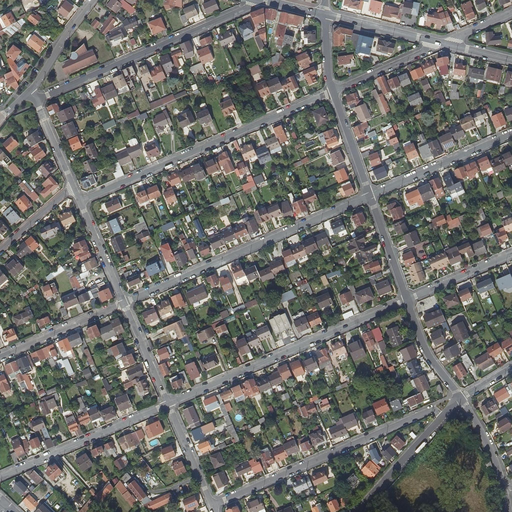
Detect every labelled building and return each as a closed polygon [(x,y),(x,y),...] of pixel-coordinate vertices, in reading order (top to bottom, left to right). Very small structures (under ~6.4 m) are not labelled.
[(133,15),(137,11),(133,8),(123,0),(120,3),(115,0),(112,0),(107,7),(116,13),(122,5),(130,11),(129,12),(133,15)] [(165,0),(164,5),(166,11),(175,8),(175,7),(179,7),(183,8),(182,6),(182,1),(180,0),(165,0)] [(349,8),(362,12),(364,2),(361,1),(360,3),(356,2),(357,1),(356,1),(356,0),(346,0),(345,6),(349,8)] [(479,10),(487,7),(484,1),(483,0),(480,0),(476,2),(479,10)] [(215,2),(203,7),(206,15),(218,10),(215,2)] [(382,4),(372,2),(370,12),(380,15),(382,4)] [(471,8),(473,7),(471,2),(461,6),(468,21),(475,17),(471,8)] [(412,15),(418,16),(420,4),(413,3),(413,4),(404,3),(404,6),(402,15),(411,16),(412,15)] [(72,8),(67,4),(66,5),(65,4),(59,12),(66,18),(72,10),(71,9),(72,8)] [(385,6),(383,16),(391,18),(392,17),(401,19),(402,15),(404,6),(400,5),(398,14),(394,13),(396,8),(385,6)] [(184,11),(186,14),(188,19),(198,15),(194,6),(184,11)] [(265,29),(264,10),(263,10),(250,14),(259,36),(262,42),(266,41),(265,29)] [(275,22),(278,12),(268,10),(264,10),(265,21),(268,21),(268,20),(275,22)] [(448,12),(445,13),(441,15),(433,14),(431,23),(437,25),(437,28),(441,29),(442,25),(443,27),(453,24),(452,23),(448,14),(448,12)] [(291,15),(282,13),(276,37),(280,38),(278,45),(278,47),(278,50),(281,50),(282,46),(283,45),(285,36),(286,31),(291,15)] [(118,14),(115,17),(122,23),(125,19),(118,14)] [(7,28),(16,23),(11,15),(5,19),(2,20),(7,28)] [(304,18),(291,15),(286,31),(288,32),(287,36),(285,36),(283,45),(286,46),(286,47),(287,48),(288,46),(292,47),(294,38),(292,37),(294,28),(297,29),(302,30),(304,18)] [(37,27),(43,20),(39,16),(37,18),(34,16),(30,21),(37,27)] [(109,30),(111,32),(115,28),(115,27),(118,23),(116,22),(116,21),(112,18),(101,32),(105,35),(109,30)] [(154,36),(167,30),(162,18),(149,24),(154,36)] [(21,20),(17,23),(21,27),(24,24),(27,22),(23,19),(21,20)] [(138,26),(136,20),(129,23),(128,19),(123,23),(126,31),(138,26)] [(91,26),(95,29),(100,24),(95,20),(91,26)] [(453,24),(456,31),(461,29),(459,24),(456,25),(455,22),(452,23),(453,24)] [(253,33),(250,23),(238,28),(240,33),(239,34),(239,36),(241,35),(242,38),(253,33)] [(331,28),(332,46),(339,46),(339,49),(342,48),(342,45),(349,45),(347,53),(356,52),(358,44),(359,37),(353,35),(354,30),(335,26),(331,28)] [(119,41),(128,38),(124,29),(120,31),(119,30),(115,32),(115,33),(112,35),(112,36),(110,37),(110,35),(111,35),(110,34),(107,36),(110,43),(118,39),(119,41)] [(48,39),(38,32),(36,30),(33,35),(35,36),(40,40),(44,44),(48,39)] [(232,32),(218,38),(222,47),(236,41),(232,32)] [(309,38),(309,44),(316,44),(316,32),(305,32),(305,38),(309,38)] [(500,45),(500,38),(493,38),(493,33),(486,33),(487,46),(500,45)] [(28,44),(33,48),(40,40),(35,36),(34,37),(32,35),(30,35),(26,40),(27,42),(28,43),(28,44)] [(203,48),(214,43),(211,37),(200,42),(203,48)] [(358,44),(356,52),(358,57),(360,57),(362,54),(370,56),(374,41),(359,37),(358,44)] [(38,52),(44,44),(40,40),(33,48),(38,52)] [(192,51),(189,42),(180,46),(184,55),(187,61),(195,57),(192,51)] [(392,54),(394,45),(379,42),(377,52),(381,53),(381,54),(388,56),(388,53),(392,54)] [(14,46),(5,57),(12,72),(14,76),(17,83),(23,75),(30,66),(26,64),(26,65),(22,61),(18,64),(16,59),(21,52),(14,46)] [(67,67),(67,76),(98,61),(93,50),(88,52),(86,53),(83,46),(77,52),(73,54),(72,54),(71,56),(71,59),(70,60),(66,62),(68,64),(67,67)] [(306,53),(305,51),(302,52),(298,54),(297,55),(298,57),(297,57),(301,67),(304,65),(308,63),(311,62),(307,52),(306,53)] [(180,52),(170,56),(176,69),(179,68),(176,61),(178,60),(177,57),(181,56),(180,52)] [(280,57),(280,55),(277,54),(276,57),(270,59),(272,65),(273,66),(283,61),(280,57)] [(356,64),(355,56),(340,57),(341,66),(356,64)] [(173,67),(170,62),(169,58),(161,61),(166,73),(167,74),(172,72),(172,70),(171,69),(173,69),(173,67)] [(448,58),(438,60),(441,76),(449,75),(447,66),(450,65),(448,58)] [(283,61),(273,66),(274,68),(274,69),(287,63),(286,60),(283,61)] [(430,62),(421,66),(426,79),(435,75),(434,71),(430,62)] [(205,69),(202,63),(194,66),(197,71),(199,70),(200,72),(205,69)] [(462,64),(456,63),(454,75),(465,77),(467,66),(462,66),(462,64)] [(252,67),(251,68),(254,76),(259,74),(260,77),(263,76),(258,65),(252,67)] [(139,69),(143,78),(144,78),(146,83),(153,80),(151,75),(150,73),(147,66),(139,69)] [(166,79),(161,66),(154,69),(155,71),(150,73),(151,75),(153,80),(155,84),(166,79)] [(418,69),(410,72),(414,81),(416,85),(417,84),(415,80),(415,79),(423,75),(420,66),(417,67),(418,69)] [(132,67),(121,72),(130,93),(136,91),(131,80),(137,77),(134,71),(132,67)] [(315,75),(312,68),(302,73),(305,79),(306,79),(309,86),(316,82),(313,76),(315,75)] [(501,72),(489,69),(487,78),(499,81),(501,72)] [(485,72),(473,70),(471,79),(471,83),(478,84),(479,80),(483,81),(485,72)] [(16,90),(19,87),(17,83),(14,76),(12,72),(5,75),(7,79),(7,82),(8,85),(10,87),(16,90)] [(248,81),(245,74),(228,82),(230,87),(239,83),(240,85),(248,81)] [(407,74),(399,78),(405,92),(408,91),(406,86),(411,84),(407,74)] [(126,85),(122,76),(113,80),(117,90),(118,89),(119,91),(123,89),(122,87),(126,85)] [(384,76),(377,79),(384,95),(391,92),(384,76)] [(290,89),(290,90),(298,87),(294,77),(287,81),(287,82),(281,84),(283,89),(284,91),(290,89)] [(266,83),(271,94),(283,89),(281,84),(278,78),(271,81),(266,83)] [(400,86),(397,78),(389,82),(393,92),(397,90),(396,88),(400,86)] [(425,90),(430,88),(427,79),(421,82),(425,90)] [(266,83),(266,82),(257,86),(262,98),(271,94),(266,83)] [(457,85),(453,84),(452,89),(451,94),(451,100),(459,99),(459,94),(456,93),(457,85)] [(113,86),(102,91),(106,102),(118,97),(113,86)] [(96,94),(90,97),(91,99),(95,108),(105,104),(100,90),(95,92),(96,94)] [(85,95),(85,94),(81,96),(84,102),(88,101),(91,99),(90,97),(88,93),(85,95)] [(348,101),(352,110),(356,108),(365,104),(367,103),(366,99),(362,101),(361,99),(359,100),(356,93),(351,95),(353,99),(348,101)] [(438,106),(445,103),(441,93),(434,96),(438,106)] [(382,94),(379,96),(380,98),(382,104),(384,107),(384,108),(386,113),(391,111),(386,101),(386,102),(382,94)] [(411,107),(423,102),(419,94),(408,99),(411,107)] [(164,106),(165,105),(168,104),(167,101),(172,99),(173,102),(175,101),(174,98),(173,95),(162,100),(164,106)] [(231,112),(235,110),(231,99),(224,102),(222,103),(226,111),(222,113),(224,117),(228,115),(229,113),(231,112)] [(164,106),(162,100),(149,105),(152,111),(164,106)] [(59,109),(57,104),(48,108),(51,115),(59,112),(58,109),(59,109)] [(365,104),(356,108),(361,122),(362,122),(363,124),(368,122),(372,120),(371,118),(365,104)] [(70,108),(57,114),(61,124),(75,118),(73,114),(77,112),(75,106),(70,108)] [(249,116),(244,106),(239,108),(244,118),(249,116)] [(419,115),(423,113),(420,108),(413,111),(415,116),(419,115)] [(329,120),(323,109),(314,113),(319,124),(321,127),(327,124),(326,121),(329,120)] [(172,123),(166,111),(163,112),(165,115),(158,118),(159,119),(153,121),(159,134),(164,132),(162,127),(169,125),(172,123)] [(212,121),(208,111),(196,117),(201,127),(212,121)] [(484,118),(488,117),(487,113),(486,111),(471,117),(474,122),(476,127),(481,125),(479,120),(484,118)] [(139,112),(127,117),(127,118),(128,121),(136,118),(139,116),(140,116),(139,112)] [(190,113),(182,116),(186,125),(194,122),(190,113)] [(506,124),(501,113),(492,117),(497,128),(506,124)] [(186,125),(182,116),(178,118),(182,128),(186,127),(185,126),(186,125)] [(464,132),(476,127),(474,122),(471,117),(466,119),(459,122),(461,126),(464,132)] [(117,126),(115,122),(103,128),(105,131),(104,128),(113,124),(114,127),(117,126)] [(363,124),(354,127),(357,137),(360,136),(361,137),(367,135),(364,129),(370,127),(368,122),(363,124)] [(73,123),(62,127),(67,140),(78,135),(76,132),(74,127),(73,123)] [(389,130),(393,128),(392,127),(390,123),(387,124),(388,126),(382,129),(384,132),(389,130)] [(454,141),(465,135),(464,132),(461,126),(450,131),(451,134),(454,141)] [(282,127),(273,130),(276,137),(279,143),(287,140),(282,127)] [(390,141),(392,146),(399,143),(393,128),(389,130),(384,132),(384,134),(387,133),(391,141),(390,141)] [(303,136),(306,141),(317,136),(314,131),(303,136)] [(323,133),(320,134),(323,142),(326,141),(327,144),(331,142),(332,146),(339,144),(335,134),(334,135),(333,131),(324,134),(323,133)] [(38,132),(22,141),(27,151),(28,150),(30,149),(39,144),(43,142),(38,132)] [(443,150),(455,145),(454,141),(451,134),(439,139),(439,140),(443,150)] [(276,137),(265,142),(267,147),(269,152),(281,147),(279,143),(276,137)] [(10,153),(19,145),(12,138),(3,146),(10,153)] [(81,148),(81,149),(85,147),(86,147),(85,145),(81,146),(77,138),(69,141),(73,151),(81,148)] [(128,153),(131,160),(143,155),(139,145),(136,140),(134,140),(130,141),(129,143),(131,148),(127,150),(128,153)] [(434,158),(445,154),(443,150),(439,140),(428,145),(432,155),(434,158)] [(410,160),(419,156),(413,144),(410,145),(409,143),(405,145),(406,147),(405,148),(410,160)] [(45,155),(39,144),(30,149),(37,160),(45,155)] [(90,160),(91,160),(98,157),(93,144),(86,147),(85,147),(90,160)] [(146,154),(158,149),(155,144),(144,149),(146,154)] [(255,152),(252,145),(244,148),(244,147),(240,149),(245,161),(256,156),(255,152)] [(423,159),(432,155),(428,145),(419,149),(423,159)] [(259,162),(271,157),(270,155),(269,152),(267,147),(263,149),(260,151),(260,150),(255,152),(256,156),(259,162)] [(160,154),(158,149),(146,154),(149,159),(160,154)] [(7,157),(1,150),(0,150),(0,162),(3,160),(8,166),(12,162),(7,157)] [(363,159),(371,155),(369,150),(361,154),(363,159)] [(511,150),(501,156),(502,158),(505,165),(511,162),(511,150)] [(345,162),(340,151),(335,153),(335,152),(330,154),(331,155),(334,163),(335,166),(336,167),(345,162)] [(119,163),(120,167),(132,162),(131,160),(128,153),(116,158),(119,163)] [(382,163),(378,153),(369,157),(373,167),(382,163)] [(232,172),(235,171),(228,154),(225,156),(232,172)] [(225,156),(216,159),(221,170),(222,173),(225,171),(227,175),(232,172),(225,156)] [(490,162),(487,156),(478,160),(481,166),(482,165),(484,170),(487,169),(492,167),(490,162)] [(490,162),(492,167),(494,171),(495,175),(500,173),(499,171),(506,168),(505,165),(502,158),(495,161),(495,160),(490,162)] [(221,170),(216,159),(204,164),(209,175),(221,170)] [(83,163),(89,176),(97,173),(91,160),(90,160),(83,163)] [(476,161),(464,167),(468,176),(474,174),(480,171),(476,161)] [(18,169),(13,163),(8,168),(16,177),(18,175),(20,177),(23,175),(22,173),(21,172),(18,169)] [(50,167),(47,163),(39,170),(45,176),(53,170),(50,167)] [(120,167),(119,163),(113,165),(116,173),(114,174),(116,180),(124,176),(120,167)] [(250,172),(246,163),(238,167),(241,176),(250,172)] [(201,165),(192,168),(196,178),(197,181),(206,178),(201,165)] [(384,167),(374,171),(378,181),(388,177),(384,167)] [(467,176),(463,167),(455,171),(458,179),(467,176)] [(183,173),(180,174),(184,182),(187,181),(187,182),(196,178),(192,168),(183,172),(183,173)] [(347,180),(342,169),(333,173),(338,184),(347,180)] [(169,177),(172,185),(181,181),(178,173),(174,175),(169,177)] [(85,189),(97,184),(95,180),(96,179),(96,178),(96,177),(95,176),(94,175),(81,180),(85,189)] [(253,179),(256,186),(265,182),(264,179),(262,175),(253,179)] [(450,175),(443,178),(450,195),(463,189),(460,182),(454,184),(450,175)] [(59,186),(51,177),(46,181),(50,185),(48,186),(40,194),(45,198),(59,186)] [(445,194),(438,178),(429,182),(437,198),(445,194)] [(14,186),(16,188),(19,186),(21,184),(23,183),(23,182),(21,179),(17,182),(18,183),(14,186)] [(34,192),(25,181),(23,182),(23,183),(21,184),(19,186),(29,197),(33,193),(34,192)] [(245,191),(251,188),(255,186),(253,182),(250,184),(243,187),(245,191)] [(355,193),(350,182),(341,186),(342,188),(338,190),(342,198),(355,193)] [(430,184),(418,190),(423,200),(435,195),(430,184)] [(153,199),(162,196),(158,186),(146,191),(150,201),(150,202),(154,201),(153,199)] [(178,200),(173,188),(169,190),(170,192),(165,194),(169,204),(178,200)] [(217,190),(215,191),(220,201),(224,200),(220,192),(219,192),(217,190)] [(150,201),(146,191),(137,195),(141,204),(150,201)] [(302,195),(306,205),(311,203),(311,202),(318,199),(316,197),(314,191),(302,195)] [(420,201),(415,191),(405,195),(409,205),(420,201)] [(505,197),(502,191),(496,193),(499,199),(505,197)] [(29,197),(34,203),(38,198),(33,193),(29,197)] [(292,194),(288,195),(292,205),(296,204),(292,194)] [(32,205),(25,196),(17,203),(25,211),(32,205)] [(224,200),(220,201),(222,205),(222,206),(231,202),(229,198),(224,200)] [(108,213),(122,208),(118,200),(105,205),(108,213)] [(220,201),(208,207),(210,210),(222,205),(220,201)] [(303,213),(305,218),(309,216),(303,201),(296,204),(292,205),(297,215),(303,213)] [(293,215),(288,203),(279,206),(284,218),(293,215)] [(387,206),(389,212),(391,211),(392,214),(394,219),(404,216),(401,208),(397,209),(395,203),(387,206)] [(186,208),(189,215),(197,212),(193,204),(186,208)] [(270,219),(282,215),(278,206),(266,211),(270,219)] [(208,207),(197,212),(198,215),(210,210),(208,207)] [(260,223),(270,219),(266,211),(266,209),(255,213),(260,223)] [(20,217),(15,211),(7,218),(13,224),(20,217)] [(76,222),(72,212),(64,215),(64,214),(59,216),(64,227),(76,222)] [(362,213),(352,217),(356,227),(366,223),(362,213)] [(435,219),(431,220),(433,223),(435,227),(446,222),(444,217),(443,215),(435,218),(435,219)] [(452,220),(446,222),(449,229),(460,223),(460,221),(458,217),(454,219),(452,220)] [(511,229),(511,217),(502,222),(506,233),(511,231),(511,230),(511,229)] [(121,226),(118,219),(107,223),(110,230),(114,229),(121,226)] [(403,220),(394,225),(398,234),(408,230),(403,220)] [(0,232),(2,235),(9,229),(2,221),(0,222),(0,232)] [(249,234),(249,235),(258,231),(254,221),(250,223),(245,225),(245,226),(249,234)] [(341,221),(331,225),(335,235),(345,230),(341,221)] [(480,238),(492,233),(490,228),(487,222),(485,223),(485,221),(480,223),(481,225),(476,227),(480,238)] [(141,223),(134,226),(138,235),(137,236),(138,241),(139,240),(151,235),(150,232),(145,222),(141,223)] [(175,227),(173,222),(161,227),(163,232),(175,227)] [(58,223),(55,224),(40,230),(44,238),(59,232),(62,231),(58,223)] [(205,237),(200,224),(196,226),(199,233),(201,238),(205,237)] [(123,231),(121,226),(114,229),(117,234),(123,231)] [(233,231),(237,239),(249,234),(245,226),(233,231)] [(221,236),(225,244),(237,239),(233,231),(221,236)] [(415,231),(403,236),(405,241),(406,240),(410,248),(420,244),(415,231)] [(504,231),(494,236),(498,245),(508,241),(504,231)] [(161,243),(167,241),(163,232),(153,236),(157,244),(161,242),(161,243)] [(329,242),(325,233),(313,238),(317,247),(329,242)] [(151,235),(139,240),(141,243),(152,238),(151,235)] [(179,236),(190,261),(196,258),(192,250),(195,248),(193,242),(187,245),(184,238),(183,239),(181,235),(179,236)] [(355,253),(361,251),(364,249),(361,243),(365,241),(362,235),(358,237),(354,238),(353,239),(349,241),(351,245),(348,247),(351,255),(355,253)] [(213,250),(225,244),(221,236),(209,241),(211,246),(213,250)] [(110,242),(116,255),(127,250),(121,237),(110,242)] [(31,238),(24,243),(30,250),(32,252),(39,246),(31,238)] [(306,253),(317,248),(317,247),(313,238),(301,243),(303,246),(306,253)] [(482,240),(470,246),(472,250),(484,245),(482,240)] [(80,255),(88,251),(84,241),(75,245),(76,249),(69,253),(72,259),(79,256),(80,255)] [(24,243),(22,245),(19,247),(21,251),(17,254),(21,258),(28,252),(30,250),(24,243)] [(463,245),(457,248),(458,250),(460,255),(467,252),(470,258),(475,256),(472,250),(470,246),(469,243),(463,245)] [(175,257),(174,255),(169,244),(161,247),(167,261),(169,260),(171,261),(175,259),(175,257)] [(360,266),(372,261),(369,253),(377,250),(375,245),(364,250),(364,251),(361,252),(361,251),(355,253),(360,266)] [(484,245),(472,250),(475,256),(475,257),(486,252),(484,245)] [(203,257),(209,254),(207,248),(204,249),(203,246),(199,248),(203,257)] [(295,260),(307,255),(306,253),(303,246),(291,251),(295,259),(295,260)] [(445,253),(449,260),(450,263),(451,266),(463,261),(460,255),(458,250),(451,253),(449,249),(448,247),(444,249),(444,250),(445,253)] [(291,251),(290,248),(286,250),(287,251),(285,252),(282,253),(286,263),(295,259),(291,251)] [(91,256),(89,252),(80,256),(80,255),(79,256),(81,260),(82,262),(86,260),(85,259),(91,256)] [(423,252),(416,256),(418,260),(425,256),(423,252)] [(121,253),(116,255),(120,265),(129,261),(127,255),(123,257),(121,253)] [(416,263),(412,253),(403,256),(407,267),(416,263)] [(449,260),(445,253),(437,256),(442,268),(446,266),(445,265),(446,264),(450,263),(449,260)] [(176,260),(179,268),(187,264),(183,254),(175,257),(175,259),(176,260)] [(442,268),(437,256),(428,260),(432,268),(433,270),(436,269),(437,268),(438,270),(442,268)] [(12,262),(5,267),(13,276),(23,267),(14,258),(11,260),(12,262)] [(86,273),(98,268),(94,258),(90,260),(90,262),(83,266),(86,273)] [(344,261),(338,263),(340,268),(347,265),(343,258),(344,261)] [(147,272),(149,277),(166,270),(162,261),(148,267),(148,268),(146,268),(147,271),(147,272)] [(285,270),(281,261),(269,266),(270,268),(274,275),(285,270)] [(378,261),(369,265),(370,269),(372,273),(381,269),(378,261)] [(419,262),(409,266),(410,269),(411,271),(410,271),(411,275),(423,271),(420,262),(419,262)] [(244,272),(243,271),(240,265),(231,268),(233,273),(234,273),(238,283),(247,279),(244,272)] [(258,273),(255,266),(249,269),(244,272),(247,279),(248,281),(259,276),(258,273)] [(65,271),(62,268),(52,275),(54,278),(65,271)] [(75,277),(71,268),(65,271),(69,280),(75,277)] [(259,276),(262,282),(274,277),(274,275),(270,268),(258,273),(259,276)] [(426,280),(423,271),(411,275),(412,280),(414,279),(414,280),(415,284),(426,280)] [(124,275),(127,280),(134,277),(131,272),(124,275)] [(215,275),(207,279),(209,283),(211,282),(212,286),(216,284),(215,280),(217,279),(215,275)] [(511,277),(511,275),(505,278),(505,276),(500,279),(497,280),(501,290),(503,289),(504,291),(510,293),(511,292),(511,277)] [(80,280),(78,276),(75,277),(69,280),(74,292),(81,289),(80,288),(77,281),(80,280)] [(141,283),(137,276),(134,277),(127,280),(130,288),(141,283)] [(329,284),(325,276),(320,278),(324,286),(329,284)] [(227,278),(220,281),(224,291),(231,287),(227,278)] [(495,288),(491,278),(489,279),(479,284),(476,285),(480,294),(495,288)] [(388,281),(375,286),(379,296),(392,291),(388,281)] [(52,296),(58,293),(54,284),(43,288),(47,298),(52,296)] [(349,287),(351,292),(353,297),(356,295),(359,304),(373,298),(369,289),(356,294),(352,285),(349,287)] [(24,294),(17,286),(13,289),(16,294),(18,292),(20,295),(22,298),(23,297),(24,297),(26,296),(24,294)] [(26,296),(38,288),(37,286),(24,294),(26,296)] [(102,293),(100,288),(90,292),(93,299),(100,296),(102,302),(112,299),(108,290),(102,293)] [(203,288),(196,291),(201,302),(208,299),(203,288)] [(468,288),(458,293),(462,302),(472,297),(468,288)] [(281,303),(297,297),(294,289),(291,290),(278,296),(281,303)] [(201,302),(196,291),(187,295),(192,306),(201,302)] [(87,301),(93,299),(90,292),(76,297),(77,300),(79,299),(81,304),(84,303),(85,305),(88,304),(87,301)] [(349,303),(354,300),(353,297),(351,292),(340,297),(343,305),(346,304),(347,305),(350,304),(349,303)] [(460,303),(455,293),(444,298),(448,308),(460,303)] [(180,294),(172,297),(177,309),(180,307),(181,308),(185,306),(184,305),(181,298),(182,298),(181,296),(180,294)] [(321,309),(329,306),(324,295),(316,299),(321,309)] [(65,310),(79,304),(77,300),(76,297),(76,296),(62,302),(64,308),(65,310)] [(280,304),(277,298),(271,301),(274,306),(280,304)] [(164,303),(162,304),(157,306),(161,316),(173,311),(168,300),(164,302),(164,303)] [(318,324),(320,323),(322,322),(318,313),(315,306),(311,308),(314,315),(307,318),(311,327),(318,324)] [(158,318),(154,307),(149,309),(150,312),(147,313),(147,312),(142,314),(147,325),(151,323),(150,321),(158,318)] [(30,320),(34,318),(29,308),(25,310),(26,313),(13,318),(17,327),(30,321),(30,320)] [(428,328),(443,321),(445,320),(441,310),(429,315),(429,316),(424,318),(428,328)] [(306,318),(304,312),(293,317),(295,323),(306,318)] [(209,322),(211,325),(214,324),(223,320),(221,317),(209,322)] [(47,318),(37,322),(38,324),(40,323),(41,326),(50,323),(47,318)] [(299,333),(310,328),(306,318),(295,323),(299,333)] [(118,319),(110,322),(111,325),(116,335),(124,331),(118,319)] [(219,337),(228,333),(223,320),(214,324),(211,325),(212,328),(213,331),(216,330),(219,337)] [(184,337),(187,336),(186,333),(184,328),(181,321),(163,329),(165,334),(175,330),(179,339),(184,337)] [(465,334),(468,332),(463,322),(451,328),(456,338),(465,334)] [(116,335),(111,325),(98,331),(101,337),(103,340),(104,340),(115,335),(116,335)] [(197,331),(198,334),(212,328),(211,325),(199,331),(197,331)] [(257,334),(260,341),(272,336),(271,335),(267,326),(255,331),(257,334)] [(101,337),(98,331),(96,327),(87,331),(91,341),(101,337)] [(398,339),(402,338),(397,327),(387,331),(393,347),(400,344),(398,339)] [(201,341),(215,335),(213,331),(212,328),(198,334),(201,341)] [(14,333),(15,333),(14,329),(8,332),(7,331),(3,333),(4,335),(2,337),(4,343),(16,338),(14,333)] [(272,336),(275,344),(280,342),(280,341),(289,337),(286,329),(271,335),(272,336)] [(378,329),(373,331),(376,338),(377,343),(381,341),(379,337),(381,336),(378,329)] [(445,341),(441,330),(431,335),(436,345),(445,341)] [(363,334),(368,347),(369,350),(376,347),(375,346),(378,345),(377,343),(376,338),(373,331),(370,331),(363,334)] [(67,338),(71,347),(78,344),(82,342),(78,334),(67,338)] [(249,348),(261,343),(260,341),(257,334),(245,339),(249,348)] [(456,338),(459,343),(467,339),(465,334),(456,338)] [(117,339),(115,335),(104,340),(105,342),(111,339),(112,342),(115,340),(117,345),(120,344),(117,339)] [(70,348),(71,347),(67,338),(57,343),(60,350),(65,348),(66,350),(70,348)] [(511,339),(511,338),(500,345),(502,349),(504,348),(509,356),(511,353),(511,339)] [(247,355),(251,353),(249,348),(245,339),(236,343),(241,355),(242,356),(247,354),(247,355)] [(380,348),(383,355),(387,353),(385,348),(386,348),(383,340),(381,341),(377,343),(378,345),(379,346),(380,348)] [(122,343),(120,344),(117,345),(107,350),(108,354),(117,350),(119,354),(125,352),(122,343)] [(343,343),(332,349),(336,357),(345,353),(347,352),(343,343)] [(355,346),(354,344),(348,347),(354,361),(366,356),(361,343),(355,346)] [(500,345),(499,343),(487,350),(489,353),(492,358),(503,351),(502,349),(500,345)] [(52,345),(42,350),(45,358),(48,357),(48,359),(57,355),(52,345)] [(459,355),(461,357),(467,354),(465,351),(461,353),(459,350),(456,345),(444,351),(449,360),(459,355)] [(412,346),(401,351),(406,361),(416,357),(412,346)] [(165,348),(157,352),(161,360),(169,357),(168,354),(171,352),(169,347),(165,348)] [(94,364),(93,362),(92,359),(91,357),(87,348),(82,350),(86,357),(89,365),(94,364)] [(45,358),(42,350),(31,354),(35,363),(44,359),(45,358)] [(318,357),(315,358),(317,364),(325,360),(328,359),(324,350),(316,353),(318,357)] [(483,370),(495,363),(492,358),(489,353),(475,361),(479,367),(480,366),(483,370)] [(134,360),(131,354),(121,358),(116,360),(119,367),(120,369),(125,367),(125,368),(135,363),(136,363),(136,362),(135,360),(134,360)] [(467,354),(461,357),(464,362),(468,369),(474,366),(467,354)] [(34,367),(29,355),(16,361),(19,370),(21,373),(24,380),(26,385),(29,384),(24,372),(22,369),(30,365),(31,369),(34,367)] [(199,362),(203,371),(218,365),(214,356),(199,362)] [(308,361),(303,363),(307,373),(314,370),(319,368),(317,364),(315,358),(314,357),(307,360),(308,361)] [(389,369),(384,358),(381,360),(384,367),(381,369),(380,368),(375,370),(377,374),(389,369)] [(47,365),(44,359),(35,363),(36,366),(40,364),(42,367),(45,366),(47,365)] [(326,362),(325,360),(317,364),(319,368),(320,370),(328,366),(326,362)] [(19,370),(16,361),(5,366),(8,375),(10,374),(12,377),(16,376),(16,375),(14,372),(19,370)] [(300,361),(290,365),(295,377),(305,373),(300,361)] [(168,362),(159,366),(163,376),(169,374),(167,368),(170,367),(168,362)] [(459,379),(470,372),(468,369),(464,362),(453,368),(459,379)] [(186,367),(191,380),(196,377),(200,376),(195,363),(186,367)] [(415,379),(424,375),(423,372),(422,372),(421,368),(419,365),(415,367),(414,364),(410,366),(414,375),(413,376),(414,380),(415,379)] [(278,369),(279,371),(280,373),(283,381),(292,377),(287,365),(278,369)] [(125,373),(129,382),(131,381),(132,381),(139,377),(143,376),(139,367),(125,373)] [(88,368),(82,371),(86,380),(92,377),(88,368)] [(394,370),(393,370),(390,372),(395,382),(399,381),(394,370)] [(267,377),(268,378),(272,387),(283,382),(283,381),(280,373),(279,371),(275,373),(275,374),(267,377)] [(0,389),(1,393),(10,389),(4,375),(0,377),(0,389)] [(185,375),(180,377),(182,380),(179,381),(177,376),(170,380),(174,389),(184,385),(189,383),(185,375)] [(430,389),(424,375),(415,379),(417,385),(420,393),(430,389)] [(141,381),(139,377),(132,381),(134,385),(136,383),(140,393),(144,391),(148,389),(149,389),(145,379),(141,381)] [(105,379),(101,380),(105,388),(105,389),(106,392),(113,389),(111,385),(109,385),(106,378),(105,379)] [(268,378),(256,383),(260,392),(267,389),(269,394),(274,392),(272,387),(268,378)] [(249,395),(259,391),(254,379),(244,384),(249,395)] [(86,380),(75,385),(77,388),(87,384),(86,380)] [(129,382),(124,384),(126,389),(127,388),(133,385),(131,381),(129,382)] [(240,386),(231,390),(237,403),(249,398),(243,385),(241,386),(240,386)] [(105,389),(105,388),(100,390),(103,397),(104,396),(106,400),(109,398),(106,392),(105,389)] [(510,396),(505,388),(494,395),(499,403),(510,396)] [(230,390),(220,395),(222,401),(233,396),(230,390)] [(287,392),(281,395),(283,401),(290,398),(287,392)] [(407,399),(409,403),(411,408),(423,402),(419,394),(407,399)] [(49,409),(57,406),(54,401),(52,395),(47,397),(44,398),(46,402),(43,403),(39,405),(44,416),(51,413),(49,409)] [(222,401),(220,395),(204,402),(208,412),(220,407),(224,405),(222,401)] [(127,396),(115,401),(120,412),(132,407),(127,396)] [(84,404),(81,398),(76,400),(81,412),(84,411),(85,414),(78,418),(81,425),(84,424),(84,425),(88,423),(87,422),(90,421),(89,417),(87,413),(84,404)] [(327,399),(322,401),(323,403),(320,405),(322,410),(330,407),(327,399)] [(384,400),(373,405),(377,415),(388,411),(384,400)] [(391,403),(389,403),(393,412),(401,408),(400,406),(398,400),(397,400),(391,403)] [(499,408),(494,400),(482,406),(487,415),(499,408)] [(86,403),(84,404),(87,413),(98,408),(96,404),(88,407),(86,403)] [(229,416),(224,405),(220,407),(224,417),(225,417),(229,416)] [(304,417),(312,413),(310,406),(309,406),(306,407),(306,405),(303,406),(303,408),(301,409),(303,413),(304,417)] [(193,407),(183,411),(189,425),(190,425),(192,429),(200,425),(199,422),(199,421),(193,407)] [(102,417),(98,408),(87,413),(89,417),(91,422),(102,417)] [(112,408),(101,413),(105,421),(116,417),(112,408)] [(20,409),(8,414),(10,419),(15,416),(14,414),(17,413),(18,415),(22,413),(20,409)] [(366,424),(376,420),(372,411),(362,415),(366,424)] [(341,419),(343,424),(345,430),(357,425),(354,417),(353,414),(341,419)] [(79,437),(83,435),(81,429),(78,430),(76,427),(77,426),(76,422),(73,416),(65,419),(68,425),(71,433),(76,431),(79,437)] [(226,428),(227,431),(228,431),(231,430),(234,429),(229,416),(225,417),(227,422),(226,423),(227,427),(226,428)] [(511,427),(506,418),(497,424),(503,432),(511,427)] [(35,433),(35,432),(39,431),(42,430),(46,441),(44,442),(47,449),(54,447),(52,442),(51,439),(49,437),(48,433),(46,428),(42,419),(31,424),(34,432),(35,433)] [(149,439),(154,437),(164,433),(164,432),(160,422),(159,422),(144,428),(146,430),(149,438),(149,439)] [(212,423),(207,425),(192,431),(196,441),(205,437),(204,434),(215,429),(212,423)] [(333,439),(347,433),(345,430),(343,424),(337,427),(329,430),(333,439)] [(252,428),(248,430),(250,433),(253,432),(254,432),(254,433),(255,433),(258,432),(259,431),(259,430),(258,428),(259,427),(260,429),(262,428),(260,425),(252,428)] [(320,431),(309,435),(313,445),(324,441),(320,431)] [(141,444),(135,432),(131,434),(136,446),(141,444)] [(136,446),(131,434),(120,439),(125,450),(131,447),(132,449),(137,447),(136,446)] [(398,436),(391,445),(392,446),(391,447),(391,448),(399,454),(401,452),(399,450),(406,443),(398,436)] [(299,451),(300,453),(311,448),(306,437),(301,439),(295,442),(299,451)] [(33,450),(41,446),(38,438),(29,442),(33,450)] [(17,460),(19,459),(26,456),(20,443),(20,441),(19,440),(11,443),(16,454),(11,456),(15,465),(19,463),(17,460)] [(283,446),(288,456),(299,451),(295,442),(295,440),(288,443),(283,445),(283,446)] [(20,443),(26,456),(29,454),(27,449),(29,448),(26,441),(20,443)] [(198,446),(203,457),(209,454),(208,451),(213,449),(214,448),(213,445),(211,446),(209,441),(198,446)] [(399,454),(391,448),(391,447),(388,441),(384,443),(388,451),(386,454),(384,452),(382,454),(389,461),(395,454),(398,457),(400,455),(399,455),(399,454)] [(111,442),(105,446),(110,455),(113,453),(115,457),(117,456),(115,452),(117,451),(115,448),(113,449),(112,448),(114,446),(111,442)] [(110,456),(104,446),(92,451),(94,456),(104,452),(106,457),(110,456)] [(272,451),(276,462),(283,459),(288,457),(288,456),(283,446),(272,451)] [(172,447),(161,451),(166,461),(176,456),(172,447)] [(256,463),(251,466),(254,474),(262,470),(261,468),(264,467),(258,452),(255,453),(257,458),(260,464),(257,465),(256,463)] [(269,452),(260,456),(266,469),(270,467),(269,465),(274,463),(269,452)] [(219,453),(211,457),(215,468),(224,464),(219,453)] [(130,463),(126,455),(115,461),(119,469),(130,463)] [(82,457),(76,462),(83,472),(93,465),(87,456),(83,459),(82,457)] [(371,477),(380,467),(373,461),(370,464),(368,462),(362,469),(364,471),(362,473),(366,476),(367,474),(371,477)] [(178,462),(172,464),(177,475),(186,471),(182,462),(178,464),(178,462)] [(55,464),(46,472),(54,481),(63,473),(55,464)] [(235,470),(238,476),(239,476),(246,473),(247,477),(254,474),(249,464),(239,468),(235,470)] [(34,470),(26,474),(38,485),(43,479),(34,470)] [(109,480),(103,471),(99,474),(105,483),(109,480)] [(223,471),(213,476),(219,489),(228,485),(223,471)] [(316,474),(311,476),(316,486),(328,481),(324,472),(316,475),(316,474)] [(123,485),(125,483),(127,481),(131,478),(127,473),(123,478),(120,481),(123,485)] [(159,485),(149,474),(143,478),(153,490),(159,485)] [(359,480),(353,474),(344,483),(349,489),(352,486),(356,482),(359,480)] [(312,486),(308,477),(292,484),(296,494),(308,488),(312,486)] [(11,487),(20,496),(28,488),(19,479),(11,487)] [(123,485),(120,481),(115,487),(122,496),(126,501),(127,501),(133,510),(138,504),(126,488),(123,485)] [(147,511),(150,511),(151,511),(150,510),(173,501),(170,494),(152,502),(144,493),(134,481),(130,484),(127,481),(125,483),(128,487),(140,502),(147,511)] [(114,488),(111,484),(104,492),(102,491),(99,495),(95,490),(91,493),(101,504),(114,488)] [(26,498),(29,495),(35,489),(33,486),(24,495),(26,498)] [(128,487),(126,488),(138,504),(140,502),(128,487)] [(26,498),(23,501),(31,509),(37,503),(29,495),(26,498)] [(194,496),(183,501),(187,511),(193,509),(193,508),(198,505),(194,496)] [(91,499),(80,511),(93,511),(99,506),(91,499)] [(265,511),(260,499),(247,505),(250,511),(256,511),(258,511),(265,511)] [(336,499),(327,503),(331,511),(340,508),(336,499)] [(45,502),(42,505),(48,511),(49,511),(55,511),(51,508),(45,502)]
